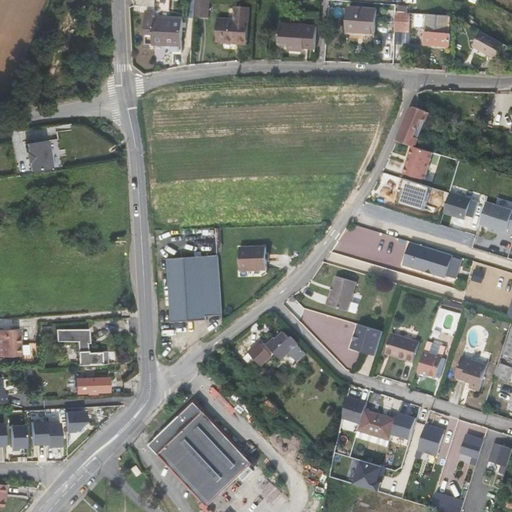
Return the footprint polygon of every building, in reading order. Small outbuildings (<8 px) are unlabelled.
[(210,11),(210,0),(196,0),(196,6),(196,11),(210,11)] [(237,7),(236,20),(218,18),(217,41),(248,44),(250,7),(237,7)] [(376,36),(377,10),(350,8),(349,34),(376,36)] [(183,50),(185,20),(168,18),(168,21),(156,20),(157,13),(147,12),(146,32),(155,33),(154,43),(173,45),(173,49),(183,50)] [(411,13),(399,12),(398,35),(412,36),(411,13)] [(447,33),(449,16),(417,13),(416,20),(416,24),(417,25),(427,26),(425,43),(451,46),(452,33),(447,33)] [(316,49),(318,26),(281,24),(279,42),(289,43),(288,50),(304,51),(305,48),(316,49)] [(496,58),(504,43),(482,32),(475,46),(496,58)] [(412,146),(415,147),(427,117),(430,111),(417,107),(406,144),(412,146)] [(430,111),(427,117),(437,120),(439,114),(430,111)] [(31,169),(52,167),(48,140),(28,142),(29,151),(27,151),(28,161),(30,161),(31,169)] [(404,173),(425,180),(433,152),(415,147),(412,146),(404,173)] [(398,203),(424,211),(431,187),(405,179),(398,203)] [(444,213),(466,220),(467,216),(474,218),(479,201),(451,192),(444,213)] [(511,229),(511,209),(487,202),(480,224),(507,232),(508,228),(511,229)] [(411,242),(404,265),(427,271),(428,269),(432,271),(432,273),(447,277),(447,275),(453,257),(454,255),(411,242)] [(269,247),(242,248),(243,270),(270,270),(269,247)] [(223,315),(220,255),(205,256),(205,251),(199,252),(199,256),(171,258),(176,322),(211,319),(211,315),(223,315)] [(453,257),(447,275),(457,278),(463,259),(453,257)] [(357,280),(337,275),(331,297),(329,296),(327,304),(349,309),(357,280)] [(456,298),(439,293),(436,304),(452,310),(456,298)] [(355,347),(361,349),(374,353),(382,328),(363,323),(362,323),(355,347)] [(0,341),(0,342),(1,355),(23,354),(22,326),(0,327),(0,341)] [(511,356),(511,326),(511,331),(503,353),(511,356)] [(55,340),(77,340),(78,364),(87,364),(87,362),(106,361),(106,351),(87,352),(86,341),(89,341),(88,328),(55,329),(55,340)] [(280,340),(275,345),(286,356),(301,342),(294,335),(292,337),(286,331),(278,339),(280,340)] [(420,343),(392,334),(387,350),(394,352),(393,356),(414,362),(420,343)] [(425,352),(443,358),(446,350),(447,350),(448,347),(447,345),(444,344),(443,345),(433,342),(434,341),(428,339),(425,352)] [(241,345),(234,351),(244,362),(251,356),(241,345)] [(286,356),(275,345),(273,346),(285,358),(286,356)] [(443,358),(425,352),(418,372),(440,378),(446,359),(443,358)] [(480,390),(488,365),(463,357),(456,377),(472,382),(470,387),(480,390)] [(511,367),(501,363),(496,377),(509,381),(511,372),(511,367)] [(76,378),(77,393),(84,392),(84,394),(95,394),(95,392),(108,391),(108,377),(76,378)] [(282,409),(268,394),(260,402),(274,417),(282,409)] [(345,419),(361,424),(365,410),(367,403),(350,397),(345,419)] [(194,413),(156,448),(212,509),(258,467),(205,408),(208,405),(203,399),(191,410),(194,413)] [(87,421),(86,410),(66,411),(67,431),(76,431),(87,421)] [(391,440),(397,420),(387,416),(386,417),(383,416),(383,415),(365,410),(361,424),(359,430),(391,440)] [(33,444),(48,443),(46,422),(46,421),(32,421),(33,444)] [(48,446),(62,445),(61,422),(46,422),(48,443),(48,446)] [(277,431),(268,422),(263,426),(273,436),(277,431)] [(13,447),(27,447),(26,424),(12,425),(13,447)] [(426,424),(425,428),(444,434),(446,430),(426,424)] [(437,456),(444,434),(425,428),(419,450),(418,450),(416,457),(422,459),(424,452),(437,456)] [(391,440),(359,430),(357,437),(388,447),(391,440)] [(467,434),(465,438),(484,444),(485,440),(467,434)] [(477,466),(484,444),(465,438),(461,453),(473,456),(470,464),(477,466)] [(490,460),(494,462),(499,445),(495,444),(490,460)] [(505,474),(511,453),(511,449),(499,445),(494,462),(502,464),(499,472),(505,474)] [(378,480),(382,466),(361,459),(353,483),(379,491),(381,482),(378,480)]
